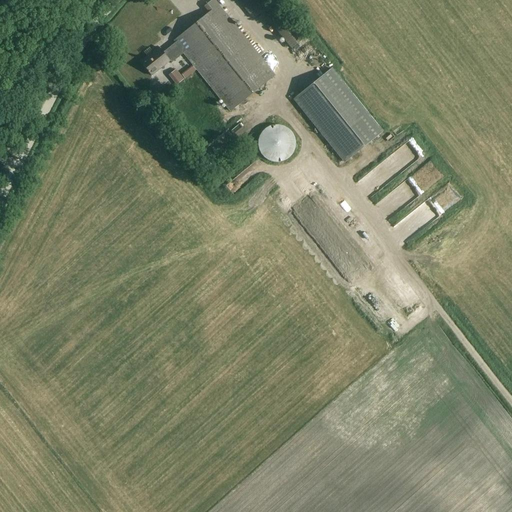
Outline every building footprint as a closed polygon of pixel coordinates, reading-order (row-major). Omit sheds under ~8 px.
[(230,111),(275,75),(214,0),(212,0),(203,7),(208,13),(173,41),(175,43),(163,53),(158,47),(140,62),(151,76),(169,61),(171,63),(183,53),(230,111)] [(269,0),(237,0),(253,20),(265,9),(272,4),(269,0)] [(307,36),(286,12),(271,25),(291,50),(307,36)] [(294,100),(344,162),(382,132),(332,69),(294,100)] [(147,100),(155,101),(157,102),(158,93),(149,92),(147,100)] [(287,129),(279,126),(270,127),(263,131),(259,138),(258,147),(261,154),(267,160),(275,163),(283,162),(290,158),(294,151),(295,142),(293,135),(287,129)] [(229,185),(239,190),(243,181),(233,177),(229,185)]
